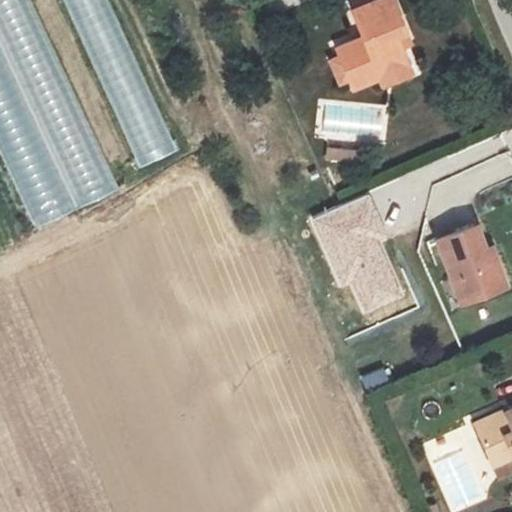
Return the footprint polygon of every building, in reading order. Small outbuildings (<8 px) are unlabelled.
[(0,0),(0,161),(27,229),(113,196),(35,0),(0,0)] [(174,152),(110,0),(63,0),(135,169),(174,152)] [(362,36),(336,47),(340,56),(348,78),(352,87),(379,77),(380,76),(378,72),(405,61),(399,45),(396,38),(405,35),(391,0),(370,0),(351,8),(362,36)] [(408,42),(405,35),(396,38),(399,45),(408,42)] [(340,56),(330,60),(339,82),(348,78),(340,56)] [(405,61),(378,72),(380,76),(379,77),(382,84),(410,72),(405,61)] [(348,151),(328,149),(328,159),(348,161),(348,151)] [(358,152),(348,151),(348,161),(357,162),(358,152)] [(404,181),(409,195),(434,185),(428,171),(404,181)] [(504,285),(492,253),(486,255),(483,248),(474,224),(436,238),(451,278),(457,275),(466,300),(504,285)] [(492,253),(489,245),(483,248),(486,255),(492,253)] [(466,300),(457,275),(451,278),(460,302),(466,300)] [(511,405),(503,409),(507,418),(511,416),(511,405)] [(503,409),(473,423),(489,460),(509,451),(511,458),(511,457),(511,416),(507,418),(503,409)] [(425,458),(463,449),(459,432),(421,441),(425,458)] [(509,451),(489,460),(496,477),(511,469),(511,465),(509,459),(511,458),(509,451)]
